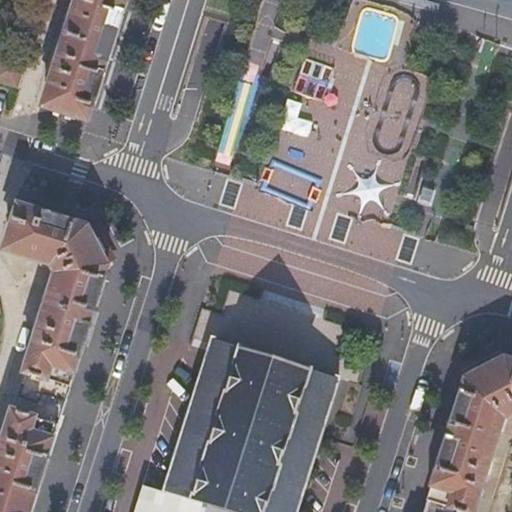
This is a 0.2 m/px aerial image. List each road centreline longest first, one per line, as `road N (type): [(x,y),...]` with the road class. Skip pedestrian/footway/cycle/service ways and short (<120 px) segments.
road 1 (residential): [(183,210),(88,511)]
road 2 (residential): [(458,296),(183,210)]
road 3 (residential): [(366,511),(426,323),(458,296)]
road 4 (residential): [(187,0),(129,186)]
road 5 (residential): [(129,186),(0,145)]
